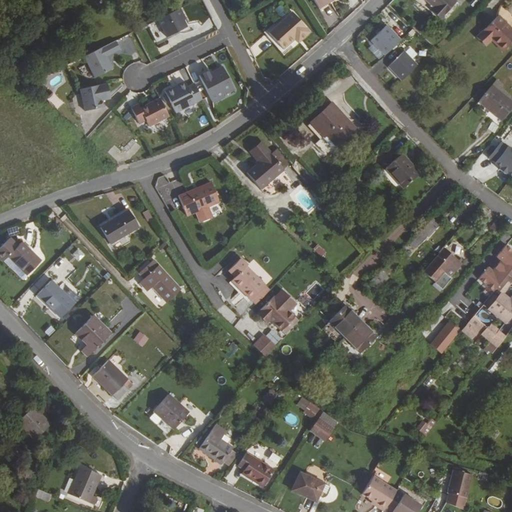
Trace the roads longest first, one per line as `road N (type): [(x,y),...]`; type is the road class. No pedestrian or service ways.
road 1 (tertiary): [(265,106),(167,162),(0,221)]
road 2 (residential): [(511,218),(414,131),(341,36)]
road 3 (residential): [(0,314),(110,433),(145,456)]
